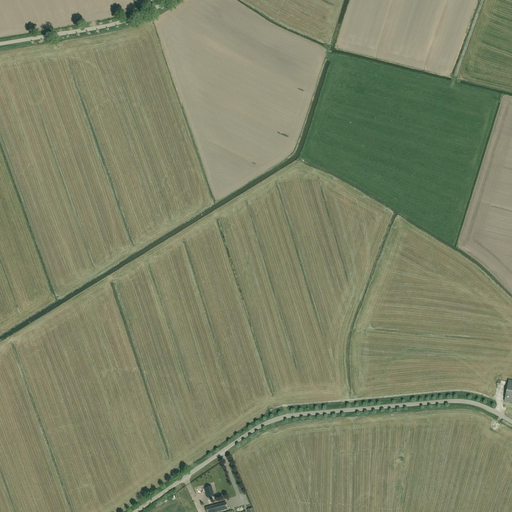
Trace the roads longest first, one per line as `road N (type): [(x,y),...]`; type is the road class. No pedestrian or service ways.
road 1 (unclassified): [(511,423),(448,401),(283,417),(134,511)]
road 2 (unclassified): [(0,43),(106,26),(169,0)]
